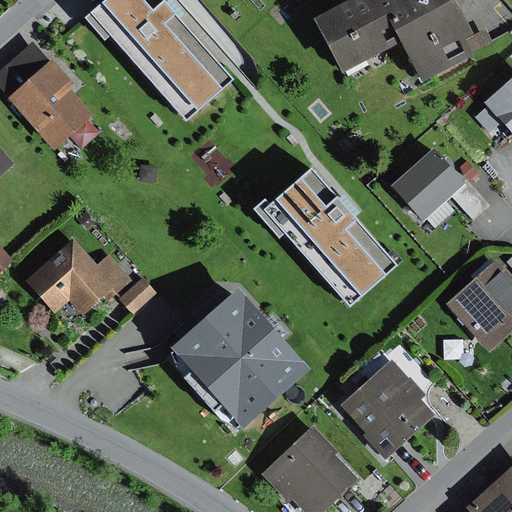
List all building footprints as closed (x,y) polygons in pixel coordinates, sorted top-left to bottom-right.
[(153,0),(109,0),(88,19),(183,127),(230,86),(167,16),(153,0)] [(358,0),(311,25),(338,76),(396,46),(418,88),(468,61),(460,47),(469,42),(446,0),(358,0)] [(485,33),(469,42),(460,47),(468,61),(494,47),(485,33)] [(32,41),(0,69),(0,97),(50,154),(90,119),(66,91),(72,86),(32,41)] [(511,79),(482,106),(511,139),(511,79)] [(118,118),(109,127),(123,143),(132,135),(118,118)] [(432,153),(389,191),(420,226),(451,198),(463,187),(432,153)] [(0,154),(0,176),(11,167),(0,154)] [(467,162),(455,172),(465,183),(477,173),(467,162)] [(156,168),(140,167),(139,182),(155,184),(156,168)] [(305,176),(262,214),(348,311),(391,273),(340,215),(305,176)] [(463,187),(451,198),(472,223),(489,208),(467,184),(463,187)] [(85,213),(76,220),(85,231),(94,223),(85,213)] [(71,243),(24,285),(52,316),(67,302),(81,318),(103,298),(107,303),(131,282),(109,258),(95,270),(71,243)] [(0,249),(0,273),(12,263),(0,249)] [(511,285),(495,265),(445,307),(487,356),(511,335),(511,285)] [(142,281),(119,302),(133,317),(156,296),(142,281)] [(177,340),(180,343),(232,297),(226,292),(217,293),(172,335),(177,340)] [(180,343),(166,356),(238,435),(305,375),(233,295),(232,297),(180,343)] [(388,362),(337,409),(363,436),(359,440),(383,464),(432,418),(418,403),(422,398),(388,362)] [(337,455),(312,430),(263,478),(297,511),(324,511),(355,482),(333,459),(337,455)] [(511,468),(492,486),(511,508),(511,468)] [(511,511),(511,508),(492,486),(464,511),(465,511),(511,511)]
